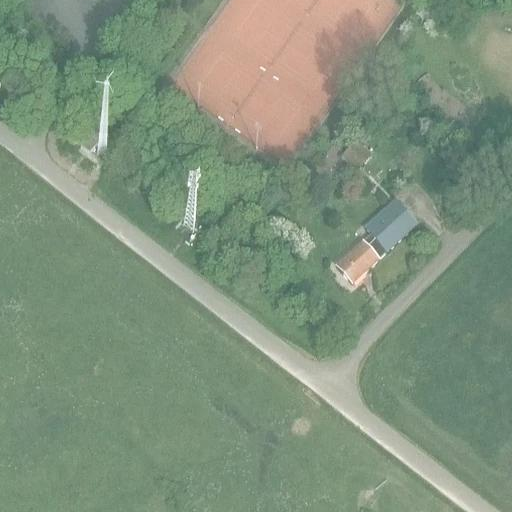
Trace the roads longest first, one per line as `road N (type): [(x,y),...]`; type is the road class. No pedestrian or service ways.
road 1 (unclassified): [(325,388),(0,134)]
road 2 (unclassified): [(325,388),(511,190)]
road 3 (unclassified): [(484,511),(325,388)]
